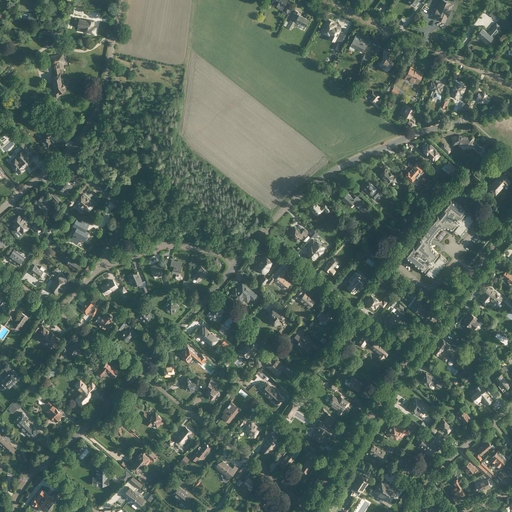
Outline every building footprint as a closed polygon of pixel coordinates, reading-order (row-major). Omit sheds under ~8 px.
[(433,17),(445,22),(447,17),(451,9),(453,4),(450,3),(451,3),(444,0),(440,0),(439,3),(439,5),(438,5),(438,6),(433,16),(433,17)] [(494,9),(489,14),(494,18),(499,13),(494,9)] [(295,10),(286,27),(291,30),(294,25),(296,26),(297,23),(305,27),(305,26),(306,26),(309,19),(300,15),(301,13),(295,10)] [(80,19),(79,27),(84,27),(83,32),(94,34),(95,27),(92,27),(93,22),(80,19)] [(330,38),(334,40),(336,37),(337,37),(339,38),(337,42),(334,49),(338,51),(346,34),(341,32),(341,34),(339,33),(338,33),(339,31),(340,29),(335,27),(336,24),(332,22),(327,20),(321,32),(326,34),(327,33),(331,35),(330,38)] [(488,33),(482,28),(475,37),(479,40),(480,38),(488,43),(493,37),(492,37),(501,27),(496,23),(488,33)] [(47,31),(46,30),(45,33),(51,37),(55,32),(49,28),(47,31)] [(350,45),(363,52),(366,46),(367,47),(370,42),(368,41),(369,40),(356,34),(350,45)] [(381,47),(377,45),(373,54),(377,56),(381,47)] [(393,63),(389,60),(389,50),(388,49),(385,49),(383,51),(383,59),(381,62),(380,62),(379,62),(379,63),(379,64),(379,65),(380,66),(381,66),(382,66),(388,69),(391,65),(392,65),(393,64),(393,63)] [(56,98),(66,90),(65,89),(67,87),(69,86),(69,85),(66,82),(64,82),(63,78),(61,78),(60,70),(63,69),(64,68),(63,63),(65,63),(63,53),(49,56),(51,65),(52,65),(53,66),(54,69),(55,75),(52,75),(53,83),(52,83),(53,89),(54,90),(52,92),(56,98)] [(365,53),(361,62),(360,64),(365,66),(370,56),(365,53)] [(424,73),(411,66),(404,78),(409,81),(409,80),(413,82),(418,84),(424,73)] [(434,90),(438,82),(432,80),(430,84),(429,84),(428,87),(429,87),(429,88),(434,90)] [(450,95),(458,98),(460,94),(462,95),(466,87),(464,86),(464,84),(456,81),(450,95)] [(438,82),(434,90),(432,97),(434,98),(435,97),(440,99),(441,95),(440,94),(441,91),(442,92),(443,89),(442,88),(443,84),(438,82)] [(400,89),(394,86),(391,92),(397,95),(400,89)] [(369,100),(378,107),(381,104),(378,101),(379,100),(379,99),(378,99),(380,96),(375,92),(375,93),(372,90),(369,94),(372,96),(369,100)] [(489,98),(490,96),(487,95),(487,94),(486,94),(485,92),(484,92),(483,92),(481,92),(481,93),(478,92),(475,99),(478,100),(483,102),(484,102),(487,104),(488,101),(489,101),(489,100),(490,100),(490,99),(490,98),(489,98)] [(405,103),(400,113),(407,117),(404,122),(409,124),(410,128),(417,125),(415,119),(412,117),(413,115),(412,115),(413,113),(414,113),(416,109),(405,103)] [(51,143),(52,145),(54,143),(49,137),(49,136),(52,132),(46,126),(42,131),(44,133),(42,135),(44,137),(41,141),(44,144),(43,145),(43,146),(45,148),(46,148),(47,147),(51,143)] [(463,135),(459,135),(450,137),(453,145),(458,144),(468,146),(470,149),(477,141),(474,139),(474,138),(474,136),(473,136),(472,135),(471,135),(470,136),(469,137),(463,135)] [(444,142),(440,147),(448,155),(451,152),(450,148),(444,142)] [(438,154),(439,153),(436,150),(437,149),(430,144),(429,145),(427,144),(422,149),(424,151),(423,152),(429,158),(430,157),(433,160),(434,159),(435,160),(439,155),(438,154)] [(12,162),(11,162),(12,163),(11,164),(13,165),(12,166),(19,173),(21,172),(25,169),(23,167),(26,164),(27,165),(31,162),(30,162),(31,161),(25,155),(27,154),(31,151),(26,147),(24,149),(25,149),(24,150),(22,151),(21,152),(21,151),(20,152),(20,151),(17,153),(18,154),(17,154),(19,156),(16,159),(15,158),(15,159),(14,158),(12,160),(12,161),(12,162)] [(501,164),(507,169),(511,165),(506,159),(501,164)] [(422,174),(426,169),(424,167),(426,166),(419,160),(417,162),(417,161),(412,166),(413,167),(422,174)] [(453,165),(449,162),(444,167),(451,172),(453,170),(459,176),(463,170),(459,166),(457,167),(454,165),(453,165)] [(390,182),(397,182),(397,181),(400,182),(400,178),(398,178),(398,175),(394,175),(386,167),(379,175),(384,179),(382,181),(387,185),(390,182)] [(413,167),(409,171),(416,177),(418,179),(422,174),(413,167)] [(416,177),(409,171),(409,170),(405,175),(409,179),(409,180),(410,181),(410,180),(411,182),(416,177)] [(487,188),(496,195),(505,184),(507,186),(511,181),(501,173),(491,184),(491,183),(487,188)] [(477,184),(480,181),(475,175),(472,178),(477,184)] [(64,179),(63,178),(59,181),(61,183),(59,186),(65,192),(68,188),(67,188),(70,184),(68,182),(69,181),(65,178),(64,179)] [(364,187),(363,188),(365,191),(366,190),(370,194),(370,193),(371,194),(370,195),(374,200),(382,191),(381,190),(383,188),(378,184),(375,187),(369,181),(364,186),(364,187)] [(441,182),(436,187),(441,192),(446,187),(441,182)] [(60,201),(53,192),(49,195),(57,203),(60,201)] [(74,197),(68,204),(71,206),(77,200),(80,196),(78,193),(74,197)] [(356,196),(353,199),(347,193),(341,198),(350,206),(352,203),(367,216),(371,211),(359,200),(360,200),(356,196)] [(89,211),(94,205),(92,203),(83,194),(77,201),(80,204),(79,205),(79,206),(81,208),(82,208),(83,207),(86,210),(87,209),(89,211)] [(44,201),(40,197),(35,201),(44,212),(53,204),(48,198),(44,201)] [(426,267),(428,268),(439,255),(433,250),(431,248),(431,247),(430,245),(429,242),(430,238),(432,235),(436,230),(439,227),(442,226),(445,226),(448,226),(451,228),(453,230),(464,216),(463,215),(465,212),(450,199),(442,209),(443,210),(439,216),(436,214),(432,219),(433,220),(421,234),(416,239),(419,241),(414,246),(413,245),(405,255),(424,270),(426,267)] [(324,210),(321,207),(320,206),(319,206),(315,201),(309,207),(310,208),(310,210),(312,213),(314,213),(316,216),(320,212),(321,213),(324,210)] [(324,210),(326,213),(327,213),(328,215),(332,212),(329,209),(325,204),(321,207),(324,210)] [(468,212),(465,216),(453,231),(454,230),(461,235),(474,219),(467,213),(468,212)] [(16,228),(12,232),(17,238),(24,233),(23,231),(29,226),(19,215),(13,220),(15,223),(13,225),(16,228)] [(75,234),(72,240),(77,243),(79,240),(83,242),(84,240),(84,239),(88,232),(86,231),(90,223),(89,222),(90,219),(87,217),(83,217),(82,218),(80,221),(77,219),(73,225),(77,227),(73,234),(75,234)] [(409,220),(403,226),(408,230),(413,224),(409,220)] [(302,234),(295,228),(290,233),(294,237),(294,238),(297,241),(300,238),(301,239),(303,237),(305,239),(308,236),(304,232),(302,234)] [(344,239),(348,242),(355,234),(351,231),(344,239)] [(0,247),(3,245),(5,248),(10,244),(3,235),(0,237),(0,247)] [(323,248),(324,247),(322,245),(316,241),(313,238),(310,243),(313,245),(309,249),(308,248),(306,251),(307,251),(307,252),(306,253),(309,255),(311,257),(314,259),(315,258),(317,256),(317,255),(318,256),(324,249),(323,248)] [(363,254),(367,258),(373,251),(369,248),(363,254)] [(8,258),(19,266),(24,260),(19,256),(20,254),(14,250),(8,258)] [(66,256),(70,258),(66,264),(73,268),(72,270),(75,272),(80,263),(72,259),(74,256),(68,252),(66,256)] [(440,253),(425,273),(426,272),(433,277),(446,260),(440,255),(441,254),(440,253)] [(258,264),(255,267),(257,268),(257,269),(260,271),(265,275),(270,269),(272,266),(271,266),(273,263),(264,255),(260,259),(261,259),(257,263),(258,264)] [(333,268),(338,262),(333,257),(330,260),(329,260),(326,264),(323,267),(332,275),(336,270),(333,268)] [(181,272),(182,266),(180,266),(181,262),(177,261),(177,262),(171,260),(170,266),(174,267),(172,272),(176,273),(177,271),(181,272)] [(150,266),(154,276),(157,275),(158,275),(158,277),(164,275),(161,269),(164,267),(163,262),(150,266)] [(29,272),(39,278),(41,276),(43,277),(46,273),(43,272),(44,271),(45,269),(41,266),(40,268),(35,264),(29,272)] [(195,271),(196,272),(193,276),(199,281),(202,278),(203,278),(208,273),(200,265),(195,271)] [(282,270),(280,274),(274,280),(285,289),(290,283),(283,277),(285,271),(282,270)] [(138,284),(142,282),(138,272),(138,271),(127,275),(129,280),(131,279),(134,286),(134,287),(136,287),(138,286),(138,285),(138,284)] [(511,276),(505,271),(502,275),(509,281),(508,282),(511,285),(511,276)] [(360,286),(363,283),(359,279),(361,277),(355,272),(349,280),(351,282),(347,287),(354,294),(357,290),(359,291),(362,288),(360,286)] [(57,276),(48,289),(57,295),(60,291),(65,285),(64,284),(66,283),(64,282),(66,278),(61,275),(59,277),(57,276)] [(259,281),(264,285),(269,280),(264,275),(259,281)] [(118,287),(113,280),(101,287),(106,294),(114,289),(114,290),(118,287)] [(237,289),(236,288),(231,294),(238,301),(241,297),(247,302),(250,298),(254,302),(258,297),(248,288),(247,289),(241,284),(237,289)] [(497,293),(487,285),(481,292),(483,294),(479,298),(487,304),(490,300),(492,302),(491,303),(494,306),(495,305),(496,306),(503,298),(497,293)] [(302,293),(299,290),(294,296),(297,298),(299,295),(301,297),(300,299),(309,307),(314,301),(305,293),(303,295),(301,293),(302,293)] [(367,300),(366,299),(364,302),(368,305),(369,306),(370,307),(371,307),(374,309),(375,308),(376,308),(378,304),(383,307),(387,302),(384,300),(382,303),(370,295),(367,300)] [(422,300),(421,300),(417,297),(418,297),(415,295),(411,300),(424,310),(427,305),(424,302),(424,301),(422,300)] [(86,315),(87,313),(90,315),(90,314),(93,316),(98,309),(95,307),(100,301),(96,298),(94,300),(90,298),(81,309),(80,310),(86,315)] [(393,307),(397,302),(392,298),(388,304),(393,307)] [(179,306),(171,299),(167,303),(166,303),(165,304),(165,305),(163,307),(171,315),(179,306)] [(4,300),(0,305),(0,311),(3,313),(10,304),(4,300)] [(222,302),(219,300),(207,315),(209,317),(209,318),(211,320),(212,319),(214,321),(219,315),(220,315),(222,314),(221,312),(227,306),(224,304),(225,303),(223,301),(222,302)] [(424,310),(411,300),(407,305),(410,307),(415,310),(414,311),(417,314),(418,313),(421,315),(421,314),(422,314),(423,312),(423,311),(424,310)] [(140,315),(145,310),(146,310),(147,309),(141,303),(134,310),(140,315)] [(389,320),(388,321),(390,323),(391,322),(394,324),(397,321),(398,322),(404,314),(402,312),(402,311),(403,312),(406,308),(399,303),(397,307),(396,308),(397,309),(395,312),(394,312),(389,320)] [(230,305),(227,309),(233,314),(236,310),(230,305)] [(284,318),(285,317),(280,313),(279,314),(272,309),(267,315),(270,318),(269,320),(272,323),(273,322),(276,325),(277,324),(278,325),(282,321),(283,321),(284,321),(284,320),(284,319),(284,318)] [(151,316),(146,310),(145,310),(140,315),(139,316),(145,322),(151,316)] [(20,330),(29,317),(20,311),(15,319),(12,317),(9,314),(3,323),(6,326),(8,322),(20,330)] [(322,312),(318,317),(325,325),(334,315),(328,311),(326,313),(325,313),(324,314),(322,312)] [(477,311),(474,315),(477,317),(476,317),(480,320),(484,316),(477,311)] [(474,315),(470,312),(466,318),(465,318),(464,319),(464,320),(464,321),(467,323),(466,325),(469,328),(470,326),(474,329),(479,322),(475,319),(476,317),(477,317),(474,315)] [(104,314),(102,318),(99,316),(96,321),(98,323),(105,328),(109,322),(115,325),(118,321),(121,316),(117,314),(114,318),(113,317),(111,319),(104,314)] [(480,320),(480,321),(485,325),(489,320),(484,316),(480,320)] [(126,324),(121,320),(116,327),(121,330),(124,326),(124,327),(126,324)] [(210,330),(205,325),(204,327),(203,326),(196,333),(203,339),(204,338),(207,341),(212,346),(212,345),(213,346),(219,339),(217,338),(218,337),(213,332),(212,333),(209,331),(210,330)] [(122,333),(120,335),(119,337),(122,340),(123,338),(126,341),(132,335),(134,337),(137,334),(130,327),(123,334),(122,333)] [(53,349),(59,339),(55,336),(55,335),(50,332),(49,332),(43,328),(41,330),(40,330),(38,334),(40,336),(39,338),(48,345),(53,349)] [(220,328),(217,332),(223,336),(226,333),(220,328)] [(260,344),(258,343),(262,338),(256,333),(252,337),(251,337),(248,341),(246,339),(241,346),(242,347),(237,353),(241,357),(243,355),(247,358),(251,354),(252,355),(257,349),(256,348),(260,344)] [(365,333),(364,334),(357,343),(364,348),(366,344),(378,353),(376,356),(383,361),(390,351),(387,349),(388,348),(381,342),(380,344),(365,333)] [(305,341),(297,334),(293,339),(297,343),(296,345),(302,350),(301,351),(306,355),(312,349),(304,342),(305,341)] [(432,351),(442,359),(446,354),(442,350),(444,348),(445,349),(449,344),(442,338),(438,343),(435,346),(436,347),(432,351)] [(73,340),(67,349),(64,347),(63,349),(66,351),(65,353),(67,354),(69,354),(71,352),(77,356),(79,353),(81,353),(82,350),(82,349),(83,347),(73,340)] [(224,340),(221,344),(226,349),(229,345),(224,340)] [(460,342),(456,347),(460,351),(464,346),(460,342)] [(188,347),(181,355),(183,357),(182,358),(185,361),(186,360),(189,362),(194,357),(202,364),(206,359),(201,355),(200,357),(188,347)] [(335,357),(339,351),(332,347),(329,353),(335,357)] [(486,355),(476,347),(471,354),(475,357),(476,355),(482,360),(486,355)] [(66,351),(63,349),(58,356),(61,358),(65,353),(66,351)] [(467,360),(471,354),(466,351),(461,356),(467,360)] [(268,355),(263,360),(269,364),(267,366),(278,375),(283,369),(281,368),(283,365),(281,363),(281,362),(275,357),(274,359),(268,355)] [(221,363),(226,367),(229,364),(227,362),(229,360),(226,357),(221,363)] [(178,365),(173,361),(171,365),(170,366),(164,366),(163,367),(163,370),(164,370),(164,375),(174,373),(174,367),(176,368),(178,365)] [(493,364),(499,372),(502,369),(496,361),(493,364)] [(7,371),(15,365),(12,362),(5,368),(7,371)] [(117,374),(118,373),(106,363),(103,367),(101,370),(99,367),(95,372),(98,375),(96,377),(98,379),(100,377),(101,377),(107,371),(114,377),(115,376),(116,376),(117,375),(117,374)] [(15,375),(17,374),(13,370),(0,382),(8,389),(19,379),(15,375)] [(442,384),(426,373),(420,381),(430,387),(432,384),(439,388),(442,384)] [(511,384),(502,373),(494,379),(499,385),(498,386),(503,392),(506,389),(511,384)] [(186,381),(181,387),(185,390),(186,388),(189,391),(190,390),(192,392),(194,389),(193,387),(195,384),(189,378),(190,377),(187,375),(184,379),(186,381)] [(348,381),(351,382),(348,386),(352,388),(353,387),(359,391),(361,387),(362,388),(364,385),(351,377),(348,381)] [(91,393),(90,392),(97,387),(94,382),(90,385),(90,386),(88,387),(80,380),(76,384),(83,391),(75,399),(78,402),(77,402),(82,407),(89,399),(88,399),(90,397),(91,396),(91,395),(91,394),(91,393)] [(216,384),(211,380),(206,386),(209,389),(206,393),(210,396),(209,397),(212,399),(215,396),(216,396),(217,396),(218,396),(219,395),(219,394),(219,393),(219,392),(218,392),(213,387),(216,384)] [(31,389),(33,390),(38,385),(33,381),(28,386),(29,387),(27,388),(29,390),(31,389)] [(260,389),(277,404),(283,397),(267,382),(260,389)] [(332,384),(329,389),(334,392),(337,387),(332,384)] [(482,386),(480,384),(475,388),(477,391),(470,396),(477,404),(482,400),(486,405),(493,400),(487,393),(488,392),(483,385),(482,386)] [(253,386),(248,390),(253,395),(257,390),(253,386)] [(279,392),(287,399),(289,395),(282,389),(279,392)] [(342,414),(344,411),(346,412),(349,407),(346,405),(348,402),(339,396),(337,399),(333,396),(328,403),(338,410),(337,411),(337,412),(337,413),(337,414),(338,414),(338,415),(339,415),(340,415),(341,415),(342,414)] [(427,408),(415,400),(409,409),(410,410),(410,411),(412,412),(413,412),(414,413),(417,409),(423,413),(427,408)] [(18,409),(21,406),(15,401),(13,404),(13,405),(11,407),(15,410),(17,408),(18,409)] [(223,411),(225,412),(222,415),(229,421),(237,411),(235,409),(237,407),(231,402),(223,411)] [(291,404),(283,415),(288,418),(290,414),(288,413),(291,408),(292,409),(295,406),(291,404)] [(62,413),(53,405),(46,412),(50,416),(50,417),(52,419),(56,422),(62,416),(60,415),(62,413)] [(459,410),(461,413),(458,416),(460,418),(464,422),(470,417),(467,413),(467,412),(466,409),(465,410),(462,407),(459,410)] [(32,438),(39,431),(33,426),(32,428),(24,420),(28,417),(22,412),(14,421),(32,438)] [(161,419),(162,419),(154,412),(152,415),(150,418),(144,412),(142,415),(147,420),(146,422),(149,425),(152,423),(157,427),(161,423),(162,424),(164,422),(161,419)] [(323,433),(326,428),(321,425),(325,417),(319,414),(314,421),(310,419),(307,424),(313,428),(307,437),(315,441),(319,436),(317,435),(319,431),(323,433)] [(129,428),(131,427),(129,425),(132,423),(124,416),(121,420),(129,428)] [(243,424),(244,424),(246,421),(243,418),(238,425),(241,427),(243,424)] [(276,423),(283,428),(285,425),(278,419),(276,423)] [(447,433),(452,427),(442,419),(439,422),(441,424),(439,426),(447,433)] [(419,426),(417,424),(411,420),(408,424),(414,428),(415,427),(418,428),(419,426)] [(247,424),(248,425),(245,428),(248,430),(247,431),(254,437),(260,429),(250,421),(247,424)] [(423,421),(420,425),(428,430),(430,426),(423,421)] [(400,426),(394,422),(386,433),(394,438),(397,435),(399,436),(402,432),(407,435),(410,431),(401,425),(400,426)] [(185,427),(176,439),(182,444),(183,443),(184,443),(186,440),(186,439),(188,437),(190,439),(190,438),(192,439),(194,436),(193,435),(194,434),(192,432),(185,427)] [(269,431),(265,436),(268,438),(274,430),(271,428),(269,431)] [(1,437),(0,435),(0,443),(11,454),(16,450),(9,443),(10,442),(9,440),(13,436),(8,432),(5,435),(4,434),(1,437)] [(276,439),(272,435),(261,448),(267,453),(271,449),(272,450),(276,445),(273,442),(276,439)] [(165,442),(171,446),(175,441),(170,437),(165,442)] [(422,441),(420,440),(418,443),(420,444),(419,444),(426,449),(425,450),(430,453),(431,452),(434,449),(435,450),(438,445),(433,442),(434,441),(429,438),(429,439),(426,437),(425,438),(424,438),(422,441)] [(198,448),(199,448),(191,457),(193,459),(194,458),(197,458),(199,455),(203,459),(211,448),(203,442),(202,444),(202,446),(200,446),(199,446),(198,447),(198,448)] [(481,454),(491,446),(487,442),(485,444),(484,443),(477,449),(480,453),(478,454),(480,456),(481,455),(481,454)] [(446,443),(443,446),(450,452),(454,449),(446,443)] [(371,447),(370,449),(370,450),(369,452),(380,460),(381,459),(383,461),(387,454),(385,453),(386,452),(382,449),(381,450),(373,444),(372,447),(371,447)] [(282,452),(284,455),(290,448),(287,446),(282,452)] [(158,457),(149,450),(147,452),(143,449),(136,457),(138,459),(145,465),(150,458),(154,461),(158,457)] [(311,460),(314,454),(308,450),(306,453),(309,455),(308,458),(307,457),(299,469),(307,474),(314,462),(311,460)] [(289,451),(279,463),(286,469),(296,456),(289,451)] [(495,463),(496,462),(502,455),(497,451),(490,459),(495,463)] [(409,457),(403,453),(400,457),(406,461),(409,457)] [(495,463),(499,467),(506,459),(502,455),(495,463)] [(185,464),(189,459),(185,456),(181,461),(185,464)] [(128,465),(123,461),(120,465),(125,469),(125,468),(130,471),(131,469),(137,474),(145,465),(138,459),(130,468),(127,465),(128,465)] [(405,460),(401,465),(403,466),(403,467),(413,474),(418,468),(407,461),(405,460)] [(219,470),(220,469),(223,472),(222,473),(221,474),(221,475),(224,481),(224,482),(225,482),(226,482),(227,482),(227,481),(230,478),(230,477),(237,468),(234,466),(232,468),(223,461),(222,461),(217,463),(215,463),(215,464),(214,464),(214,465),(214,466),(215,466),(215,467),(219,470)] [(487,471),(489,469),(486,466),(487,465),(483,461),(480,464),(487,471)] [(473,466),(469,462),(462,468),(464,470),(465,469),(469,473),(473,471),(475,473),(478,470),(474,465),(473,466)] [(487,471),(480,464),(479,463),(476,466),(484,473),(488,471),(487,471)] [(99,478),(93,478),(93,481),(92,481),(92,483),(93,483),(93,484),(104,485),(107,485),(109,485),(109,478),(107,478),(107,469),(103,468),(103,466),(99,466),(99,478)] [(489,469),(487,471),(488,471),(492,475),(495,478),(498,474),(496,471),(494,473),(489,469)] [(502,472),(497,477),(501,481),(505,475),(502,472)] [(361,490),(365,484),(366,483),(368,480),(360,476),(354,486),(361,490)] [(138,482),(132,477),(127,483),(131,485),(132,484),(135,486),(138,482)] [(250,478),(248,477),(244,482),(248,486),(247,487),(251,490),(256,483),(253,481),(254,480),(250,478)] [(462,485),(458,478),(453,482),(456,487),(451,490),(455,497),(459,494),(461,497),(464,495),(459,486),(462,485)] [(475,484),(478,491),(483,489),(483,490),(491,487),(487,479),(475,484)] [(388,484),(382,480),(375,492),(389,501),(398,487),(393,484),(391,488),(388,485),(388,484)] [(184,491),(175,483),(171,488),(175,491),(173,494),(185,505),(191,497),(184,492),(184,491)] [(63,485),(57,494),(63,498),(68,489),(63,485)] [(265,493),(260,488),(256,494),(261,498),(265,493)] [(51,496),(50,496),(51,494),(48,492),(47,493),(43,490),(32,505),(36,508),(38,505),(43,509),(44,508),(47,510),(52,505),(54,502),(52,500),(54,498),(54,496),(54,495),(51,496)] [(144,503),(131,491),(126,495),(128,496),(126,498),(137,508),(139,505),(141,506),(144,503)] [(280,509),(282,506),(275,500),(272,505),(269,503),(265,507),(269,510),(269,511),(268,511),(279,511),(282,509),(280,509)] [(430,504),(428,502),(420,509),(422,511),(429,511),(435,507),(431,502),(430,504)]
